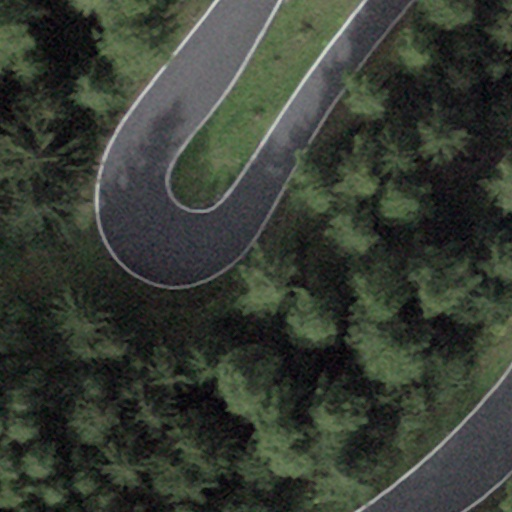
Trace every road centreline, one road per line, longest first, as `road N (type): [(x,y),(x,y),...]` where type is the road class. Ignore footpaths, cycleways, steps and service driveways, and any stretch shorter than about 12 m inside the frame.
road 1 (secondary): [(392,0),(225,227),(201,241),(175,243),(152,236),(128,205),(137,153),(249,0)]
road 2 (secondary): [(405,511),(511,419)]
